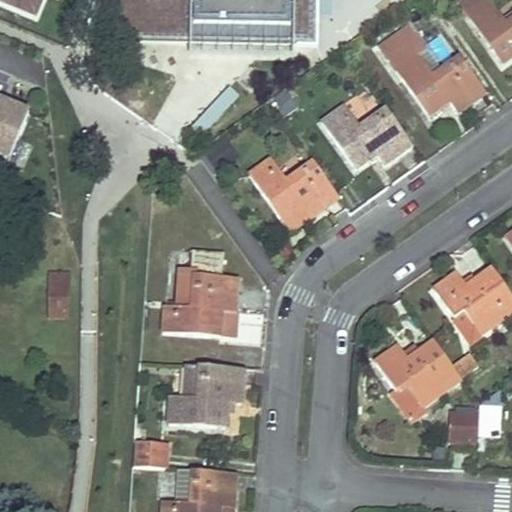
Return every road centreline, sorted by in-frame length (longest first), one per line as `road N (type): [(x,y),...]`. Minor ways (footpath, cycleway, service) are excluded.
road 1 (residential): [(511,127),(314,271),(289,320),(278,481)]
road 2 (residential): [(321,485),(340,318),(363,287),(511,181)]
road 3 (residential): [(321,485),(511,497)]
